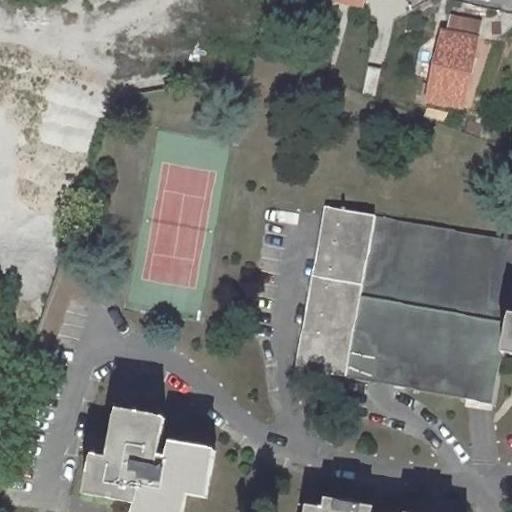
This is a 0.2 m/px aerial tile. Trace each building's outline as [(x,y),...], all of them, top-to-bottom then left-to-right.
[(330,0),(330,2),(358,8),(359,0),(330,0)] [(447,37),(472,42),(475,27),(449,22),(447,37)] [(438,35),(424,102),(458,109),(472,42),(447,37),(438,35)] [(511,246),(320,209),(289,371),(484,409),(495,354),(511,357),(511,314),(503,313),(511,266),(511,246)] [(85,462),(77,498),(130,510),(129,511),(177,511),(180,498),(200,503),(211,457),(166,447),(163,462),(153,460),(162,424),(113,413),(101,465),(85,462)] [(299,508),(298,511),(358,511),(316,503),(314,511),(299,508)]
